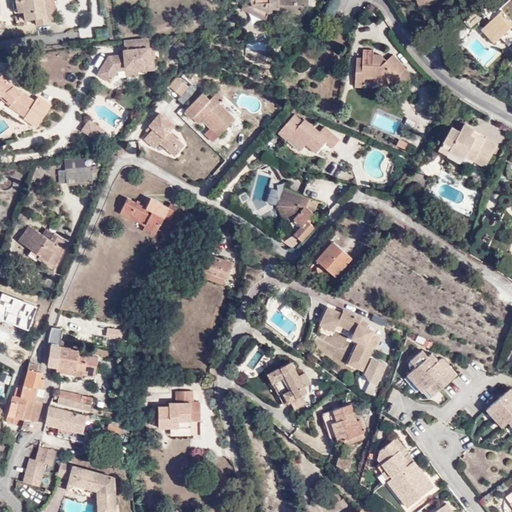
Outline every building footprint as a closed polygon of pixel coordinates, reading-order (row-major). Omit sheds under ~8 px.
[(37,24),(47,23),(46,20),(43,0),(15,0),(16,2),(22,1),(23,11),(24,19),(36,17),(37,24)] [(43,0),(46,20),(58,18),(55,0),(43,0)] [(251,0),(245,0),(242,8),(264,19),(267,15),(251,7),(251,0)] [(251,0),(251,7),(267,15),(272,8),(280,7),(280,12),(288,12),(288,15),(306,14),(306,5),(310,5),(310,0),(251,0)] [(415,0),(419,9),(440,0),(415,0)] [(479,29),(491,43),(498,37),(507,29),(511,24),(500,10),(496,13),(484,0),(474,0),(472,2),(476,7),(462,20),(470,30),(478,23),(481,27),(479,29)] [(23,11),(22,1),(16,2),(13,2),(14,12),(18,12),(23,11)] [(470,30),(462,20),(449,31),(458,41),(470,30)] [(511,40),(511,34),(507,29),(498,37),(505,46),(511,40)] [(146,38),(121,40),(122,50),(121,50),(121,54),(117,55),(107,56),(96,73),(109,82),(116,70),(124,69),(124,67),(135,66),(136,71),(152,69),(151,58),(153,58),(152,47),(147,48),(146,38)] [(369,93),(369,90),(369,82),(384,82),(390,91),(397,85),(406,94),(417,85),(396,62),(390,66),(387,63),(379,63),(379,54),(367,54),(367,62),(360,62),(359,93),(369,93)] [(135,66),(124,67),(124,69),(125,76),(136,75),(136,71),(135,66)] [(7,77),(0,68),(0,95),(7,101),(7,103),(23,113),(33,98),(18,88),(8,77),(7,77)] [(176,95),(182,86),(176,81),(169,90),(176,95)] [(384,82),(369,82),(369,90),(390,91),(384,82)] [(218,134),(234,119),(217,103),(222,97),(216,91),(211,97),(209,99),(201,92),(185,108),(199,122),(202,118),(210,126),(218,134)] [(279,130),(285,136),(304,115),(298,110),(279,130)] [(143,139),(151,146),(153,143),(157,146),(159,143),(160,144),(171,153),(180,142),(168,132),(174,125),(159,113),(149,126),(152,128),(151,129),(148,133),(143,139)] [(97,135),(104,125),(88,114),(81,125),(97,135)] [(304,115),(285,136),(287,138),(289,136),(303,149),(308,145),(317,154),(328,141),(334,146),(342,138),(326,125),(320,130),(304,115)] [(451,125),(443,142),(452,146),(450,151),(463,157),(465,154),(487,164),(498,142),(487,137),(484,141),(471,135),(474,130),(463,125),(461,130),(451,125)] [(205,132),(213,140),(218,134),(210,126),(205,132)] [(175,156),(184,145),(180,142),(171,153),(175,156)] [(452,146),(443,142),(438,152),(447,156),(450,151),(452,146)] [(63,154),(63,163),(63,178),(89,176),(89,174),(93,173),(92,166),(95,164),(94,161),(82,162),(82,152),(63,154)] [(282,202),(289,186),(285,184),(277,202),(285,220),(289,216),(282,202)] [(302,238),(315,225),(308,218),(314,212),(319,200),(289,186),(282,202),(289,216),(296,229),(302,238)] [(120,205),(144,216),(157,222),(160,224),(164,216),(170,218),(176,204),(167,200),(165,204),(148,197),(145,204),(124,195),(120,205)] [(141,222),(144,216),(120,205),(117,211),(141,222)] [(152,234),(157,222),(144,216),(141,222),(139,228),(152,234)] [(56,251),(62,240),(43,226),(39,231),(23,220),(14,234),(44,256),(42,260),(50,265),(58,254),(56,251)] [(243,241),(249,227),(241,222),(237,229),(235,228),(231,235),(243,241)] [(296,229),(288,239),(297,242),(302,238),(296,229)] [(354,258),(335,242),(320,257),(330,266),(328,269),(337,277),(354,258)] [(201,263),(203,264),(220,271),(221,271),(227,257),(206,248),(201,263)] [(320,257),(318,259),(328,269),(330,266),(320,257)] [(217,277),(220,271),(203,264),(201,270),(217,277)] [(344,313),(330,306),(320,324),(334,331),(338,325),(354,333),(347,344),(356,349),(348,363),(364,371),(381,337),(375,334),(377,329),(364,323),(365,318),(347,308),(344,313)] [(44,363),(52,365),(77,370),(91,373),(94,355),(81,352),(81,350),(76,348),(77,346),(57,342),(60,326),(48,323),(45,338),(48,338),(44,359),(44,363)] [(131,329),(113,326),(111,335),(129,338),(131,329)] [(427,387),(432,384),(438,392),(459,374),(443,355),(440,358),(434,352),(429,355),(424,349),(412,358),(417,366),(408,373),(421,391),(427,387)] [(27,379),(39,382),(40,377),(34,375),(36,367),(31,366),(32,359),(29,358),(30,354),(26,353),(23,362),(17,384),(25,385),(27,379)] [(385,367),(373,362),(367,374),(371,383),(377,386),(385,367)] [(289,400),(294,409),(304,403),(301,397),(300,395),(306,392),(302,386),(309,382),(305,373),(298,377),(291,363),(281,368),(280,367),(268,374),(272,383),(283,403),(289,400)] [(76,375),(77,370),(52,365),(51,370),(76,375)] [(2,375),(0,382),(8,384),(10,377),(2,375)] [(25,385),(16,422),(30,425),(41,385),(38,384),(39,382),(27,379),(25,385)] [(4,418),(16,422),(25,385),(17,384),(17,386),(12,385),(10,394),(9,394),(4,411),(4,418)] [(427,387),(433,395),(438,392),(432,384),(427,387)] [(55,393),(73,397),(82,399),(83,393),(68,389),(69,387),(57,385),(55,393)] [(511,418),(511,419),(511,387),(491,404),(506,422),(511,418)] [(72,402),(73,397),(55,393),(54,399),(72,402)] [(153,406),(156,429),(169,428),(168,422),(178,421),(177,417),(189,416),(186,399),(164,401),(164,405),(153,406)] [(82,409),(46,401),(42,419),(55,422),(53,431),(82,439),(84,428),(79,427),(82,409)] [(506,422),(491,404),(484,409),(499,427),(506,422)] [(359,436),(350,405),(320,415),(329,445),(359,436)] [(84,428),(87,410),(82,409),(79,427),(84,428)] [(169,428),(190,426),(189,416),(177,417),(178,421),(168,422),(169,428)] [(118,434),(121,424),(110,421),(107,431),(118,434)] [(417,479),(408,466),(415,461),(397,436),(379,449),(377,459),(391,478),(387,481),(407,507),(434,487),(425,474),(417,479)] [(48,458),(51,445),(35,440),(32,454),(25,453),(19,477),(35,480),(41,456),(48,458)] [(110,472),(56,457),(54,467),(64,470),(60,484),(92,492),(92,487),(95,487),(95,509),(109,509),(110,472)] [(347,463),(335,457),(332,467),(344,472),(347,463)] [(417,479),(425,474),(415,461),(408,466),(417,479)] [(60,484),(64,470),(54,467),(48,480),(60,484)]
